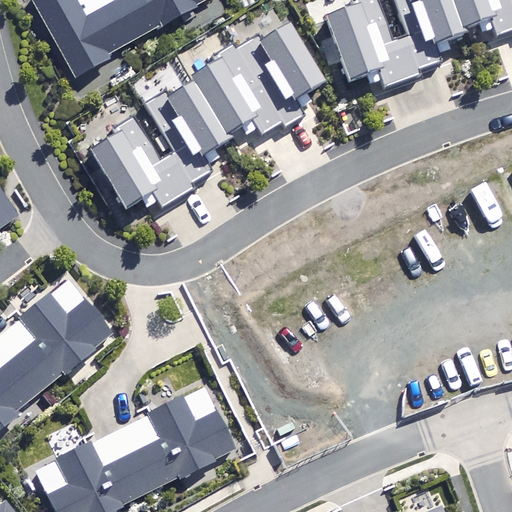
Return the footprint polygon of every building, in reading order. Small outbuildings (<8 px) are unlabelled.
[(218,4),(215,0),(75,0),(73,1),(72,0),(38,0),(30,4),(75,87),(110,68),(104,57),(164,25),(167,31),(218,4)] [(467,47),(452,0),(394,0),(408,42),(383,50),(368,3),(326,17),(352,94),(386,82),(389,91),(435,76),(429,59),(467,47)] [(511,0),(452,0),(467,47),(511,32),(511,0)] [(200,92),(234,151),(327,95),(293,37),(286,41),(278,29),(260,39),(268,52),(220,80),(206,57),(186,69),(200,92)] [(86,147),(131,223),(157,207),(162,217),(198,195),(195,189),(217,176),(210,165),(234,151),(200,92),(192,97),(181,77),(166,86),(178,105),(152,120),(156,127),(119,149),(110,134),(86,147)] [(0,234),(18,222),(0,196),(0,234)] [(24,306),(33,318),(28,322),(45,345),(0,378),(0,437),(16,425),(12,418),(115,343),(88,306),(65,323),(51,305),(44,310),(35,298),(24,306)] [(147,402),(152,411),(79,446),(72,432),(51,442),(58,456),(31,469),(51,511),(112,511),(232,455),(201,388),(172,402),(167,392),(147,402)] [(0,511),(11,511),(3,501),(0,503),(0,511)]
